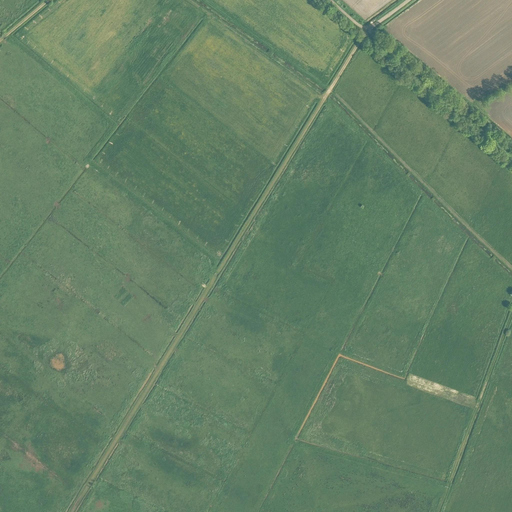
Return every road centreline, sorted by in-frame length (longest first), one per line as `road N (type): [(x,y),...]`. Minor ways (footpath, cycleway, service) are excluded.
road 1 (track): [(366,30),(71,511)]
road 2 (track): [(329,89),(511,268)]
road 3 (track): [(437,511),(511,311)]
road 4 (track): [(511,153),(366,30)]
